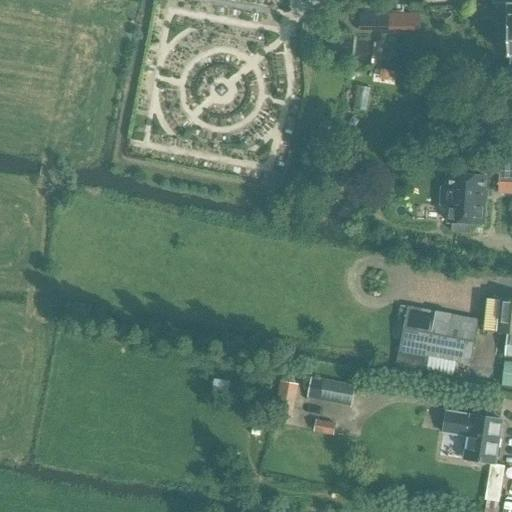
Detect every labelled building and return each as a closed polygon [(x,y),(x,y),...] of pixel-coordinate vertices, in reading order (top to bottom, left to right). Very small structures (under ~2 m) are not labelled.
[(420,14),(359,14),(359,32),(370,33),(370,31),(400,31),(400,33),(420,33),(420,14)] [(331,174),(326,196),(337,199),(342,176),(331,174)] [(442,190),(441,205),(450,205),(448,223),(452,223),(451,231),(454,234),(470,235),(470,225),(483,225),(483,221),(485,220),(486,209),(484,208),(485,193),(483,193),(484,177),(448,175),(447,190),(442,190)] [(484,319),(482,330),(498,332),(511,333),(511,302),(486,299),(484,319)] [(399,352),(396,369),(452,380),(456,363),(469,366),(477,323),(408,309),(399,352)] [(511,364),(504,363),(502,388),(511,388),(511,364)] [(311,379),(307,399),(351,407),(355,387),(311,379)] [(213,380),(212,394),(227,396),(229,382),(213,380)] [(281,382),(276,416),(293,420),(299,385),(281,382)] [(446,412),(443,434),(463,437),(466,442),(463,460),(472,461),(475,465),(484,466),(488,464),(495,465),(502,421),(446,412)] [(316,421),(314,434),(334,437),(336,425),(316,421)] [(490,465),(485,500),(499,503),(504,467),(490,465)] [(486,501),(484,509),(496,510),(498,503),(486,501)]
